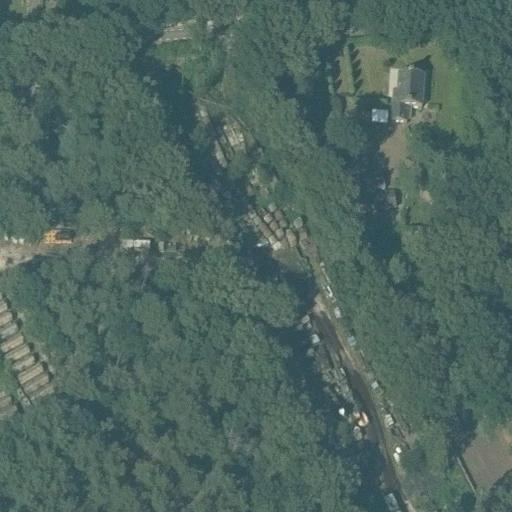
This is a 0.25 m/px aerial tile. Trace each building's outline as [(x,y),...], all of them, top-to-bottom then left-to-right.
[(422,112),(422,98),(424,78),(399,76),(397,93),(393,92),(391,124),(407,125),(408,111),(422,112)] [(370,175),(367,160),(340,164),(343,180),(370,175)] [(386,192),(382,175),(341,182),(344,199),(386,192)] [(348,220),(395,211),(392,194),(345,202),(348,220)] [(450,205),(454,224),(490,218),(491,222),(511,217),(511,194),(505,196),(450,205)] [(452,418),(445,403),(429,413),(438,427),(452,418)]
